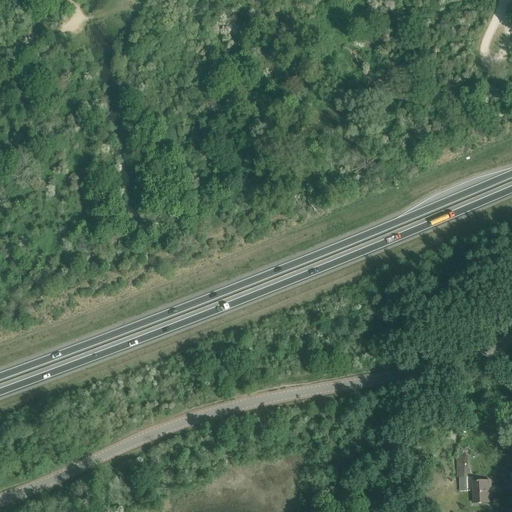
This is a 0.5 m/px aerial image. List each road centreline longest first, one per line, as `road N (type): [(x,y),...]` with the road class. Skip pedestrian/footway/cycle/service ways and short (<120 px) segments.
road 1 (trunk): [(0,392),(511,189)]
road 2 (trunk): [(511,174),(0,376)]
road 3 (unclassified): [(511,340),(388,378),(202,416),(0,501)]
